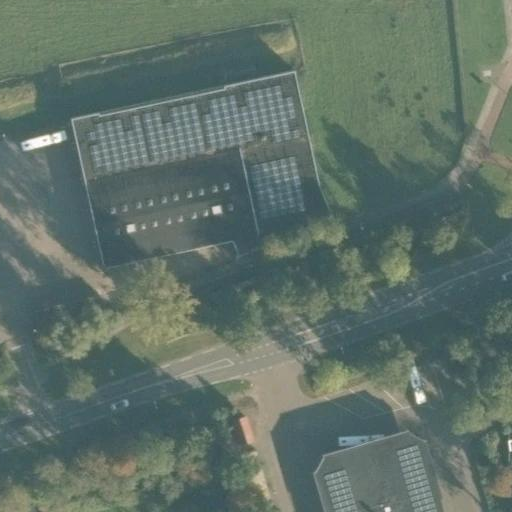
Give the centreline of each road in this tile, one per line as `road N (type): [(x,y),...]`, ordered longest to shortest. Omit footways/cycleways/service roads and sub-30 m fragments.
road 1 (primary): [(511,252),(60,417)]
road 2 (primary): [(60,417),(283,358),(511,279)]
